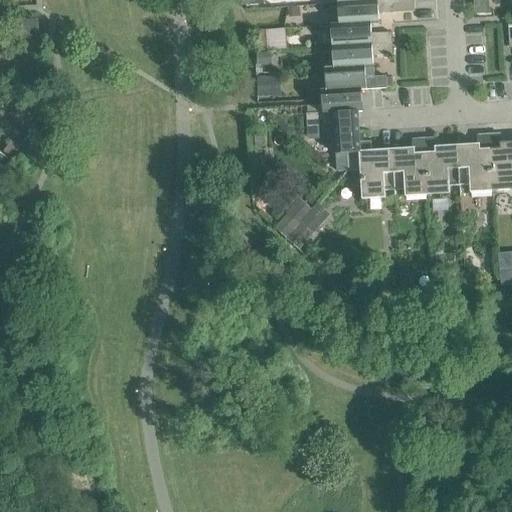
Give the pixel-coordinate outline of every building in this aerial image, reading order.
[(404,0),(337,4),(338,25),(338,26),(370,24),(370,25),(378,25),(378,12),(382,12),(382,14),(415,12),(414,0),(404,0)] [(473,6),(474,15),(489,14),(488,5),(473,6)] [(300,9),(288,9),(288,18),(300,18),(300,9)] [(37,19),(0,21),(0,31),(23,29),(24,38),(38,37),(37,19)] [(330,26),(331,48),(392,44),(391,33),(371,34),(370,25),(370,24),(338,26),(338,25),(330,26)] [(331,48),(333,68),(333,69),(364,67),(364,68),(373,68),(372,56),(392,55),(392,44),(331,48)] [(271,53),(256,53),(257,66),(271,66),(271,53)] [(324,69),(326,90),(361,88),(361,90),(386,89),(386,88),(385,78),(385,77),(365,78),(364,68),(364,67),(333,69),(333,68),(324,69)] [(280,77),(257,78),(257,98),(280,97),(280,77)] [(322,104),(323,113),(323,115),(357,112),(362,112),(362,102),(361,90),(361,88),(326,90),(321,91),(322,104)] [(339,180),(360,179),(359,171),(360,171),(358,144),(359,144),(357,112),(323,115),(323,113),(307,114),(308,128),(334,127),(336,155),(345,155),(346,172),(339,180)] [(477,145),(456,146),(459,186),(469,186),(469,194),(492,192),(488,135),(477,136),(477,145)] [(500,135),(488,135),(492,192),(511,191),(511,142),(501,144),(500,135)] [(435,139),(423,140),(427,196),(449,195),(449,187),(459,186),(456,146),(436,148),(435,139)] [(412,149),(392,150),(394,190),(404,190),(404,198),(427,196),(423,140),(411,140),(412,149)] [(359,171),(360,179),(361,200),(356,205),(369,217),(384,199),(394,198),(394,190),(392,150),(371,152),(371,143),(359,144),(358,144),(360,171),(359,171)] [(297,198),(284,213),(285,213),(298,225),(300,223),(311,211),(297,198)] [(285,213),(272,228),(285,239),(298,225),(285,213)] [(298,225),(285,239),(299,251),(313,235),(300,223),(298,225)] [(412,272),(399,272),(399,286),(413,286),(412,272)] [(477,275),(465,276),(465,288),(465,290),(477,290),(477,287),(477,275)]
